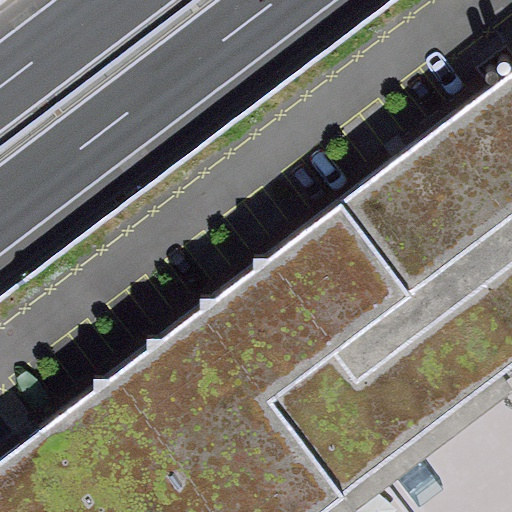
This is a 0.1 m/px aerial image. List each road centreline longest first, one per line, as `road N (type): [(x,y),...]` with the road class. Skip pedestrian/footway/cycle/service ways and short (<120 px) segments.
road 1 (motorway): [(0,209),(276,0)]
road 2 (motorway): [(113,0),(0,86)]
